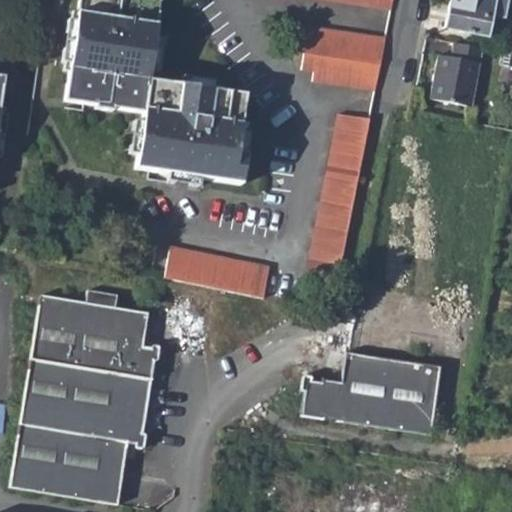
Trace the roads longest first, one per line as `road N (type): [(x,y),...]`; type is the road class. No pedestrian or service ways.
road 1 (residential): [(226,0),(303,110),(308,131),(288,238),(270,250),(146,228)]
road 2 (residential): [(404,0),(340,310)]
road 3 (residential): [(188,511),(198,420),(316,329)]
